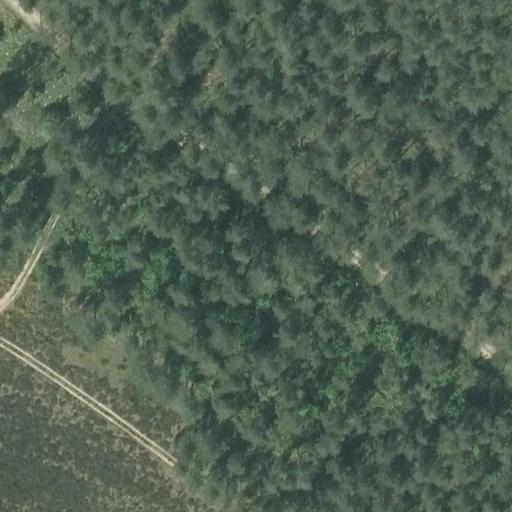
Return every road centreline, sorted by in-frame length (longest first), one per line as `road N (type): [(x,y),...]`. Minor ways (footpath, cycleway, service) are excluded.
road 1 (track): [(511,299),(137,41),(90,0)]
road 2 (track): [(355,511),(0,272)]
